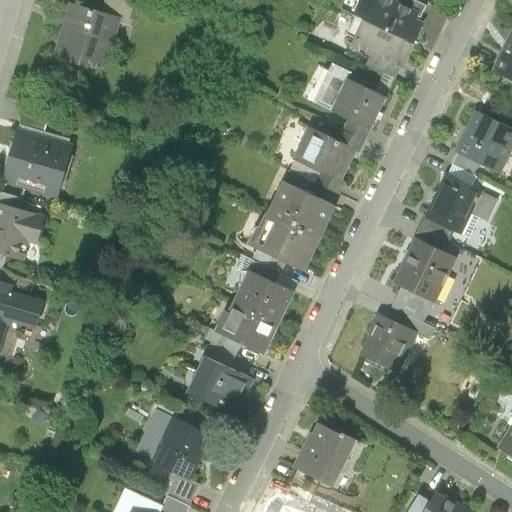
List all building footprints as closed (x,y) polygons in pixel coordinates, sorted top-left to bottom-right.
[(413,39),(426,12),(400,0),(366,0),(360,13),(413,39)] [(119,19),(71,5),(58,51),(105,65),(119,19)] [(400,66),(413,39),(360,13),(347,41),(400,66)] [(511,22),(509,21),(488,69),(511,79),(511,22)] [(325,66),(310,100),(372,128),(387,95),(325,66)] [(511,124),(473,108),(454,151),(504,172),(511,153),(511,124)] [(301,119),(285,152),(339,179),(355,146),(301,119)] [(72,147),(18,132),(4,182),(58,196),(72,147)] [(497,197),(445,172),(424,215),(476,241),(497,197)] [(321,236),(336,203),(278,176),(263,209),(321,236)] [(43,217),(0,204),(0,252),(31,261),(43,217)] [(305,269),(321,236),(263,209),(247,241),(305,269)] [(457,255),(413,234),(391,281),(435,301),(457,255)] [(280,321),(294,290),(244,268),(230,298),(280,321)] [(0,348),(8,320),(35,328),(43,301),(11,292),(13,284),(0,280),(0,348)] [(266,352),(280,321),(230,298),(216,329),(266,352)] [(377,312),(357,352),(398,372),(418,332),(377,312)] [(256,376),(202,350),(181,392),(235,418),(256,376)] [(146,457),(186,477),(210,430),(171,410),(146,457)] [(511,416),(494,444),(511,455),(511,416)] [(358,443),(315,420),(293,463),(336,486),(358,443)] [(475,511),(434,489),(420,511),(475,511)] [(319,511),(277,493),(268,511),(319,511)]
